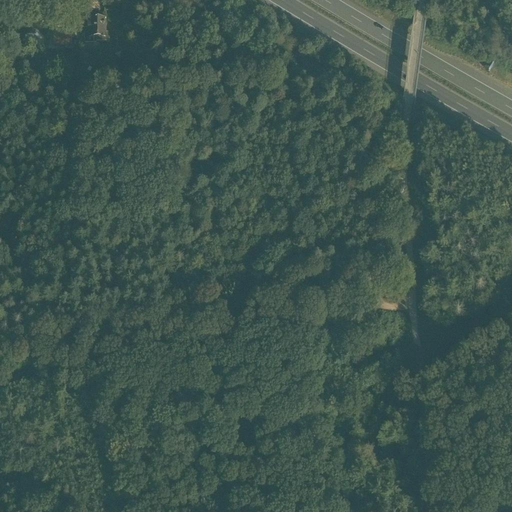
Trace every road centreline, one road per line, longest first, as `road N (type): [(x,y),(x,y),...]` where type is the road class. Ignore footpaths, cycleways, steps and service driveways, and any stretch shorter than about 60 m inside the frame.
road 1 (track): [(346,87),(191,78),(0,103)]
road 2 (track): [(423,0),(408,104),(410,302)]
road 3 (track): [(346,87),(379,105),(384,235),(372,288),(379,303),(410,302)]
road 4 (motorway): [(284,0),(511,133)]
road 5 (track): [(109,6),(208,6),(346,87)]
road 6 (motorway): [(511,108),(330,0)]
road 7 (track): [(410,302),(430,511)]
